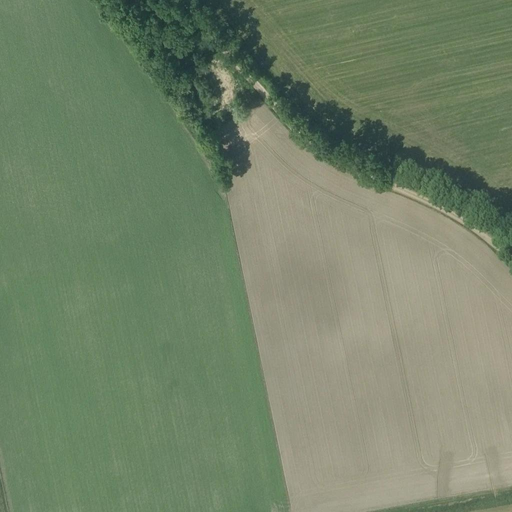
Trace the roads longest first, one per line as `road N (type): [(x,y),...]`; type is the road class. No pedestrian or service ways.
road 1 (track): [(182,0),(313,155),(491,240),(511,259)]
road 2 (track): [(387,511),(511,490)]
